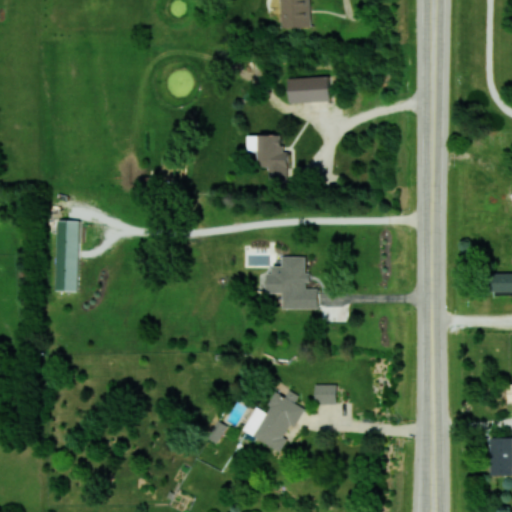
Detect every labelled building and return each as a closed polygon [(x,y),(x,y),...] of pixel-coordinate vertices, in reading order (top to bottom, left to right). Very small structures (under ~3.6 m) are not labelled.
[(282,0),(283,27),(312,26),(311,0),(282,0)] [(331,75),(289,77),(291,102),(332,100),(331,75)] [(270,182),(289,182),(289,151),(284,151),(284,134),(262,134),(261,166),(270,166),(270,182)] [(261,135),(249,135),(249,149),(260,149),(261,135)] [(81,220),(59,220),(57,289),(79,290),(81,220)] [(319,308),(319,287),(309,287),(310,272),(307,272),(307,256),(284,256),(284,265),(270,265),(270,292),(284,292),(284,307),(319,308)] [(511,290),(511,272),(494,272),(494,290),(511,290)] [(337,383),(315,384),(316,403),(338,402),(337,383)] [(243,430),(281,450),(288,437),(284,435),(291,423),(296,426),(306,407),(295,402),(299,394),(289,389),(286,396),(277,391),(266,411),(256,406),(243,430)] [(209,437),(218,443),(228,425),(219,419),(209,437)] [(511,474),(511,436),(493,436),(492,474),(511,474)]
